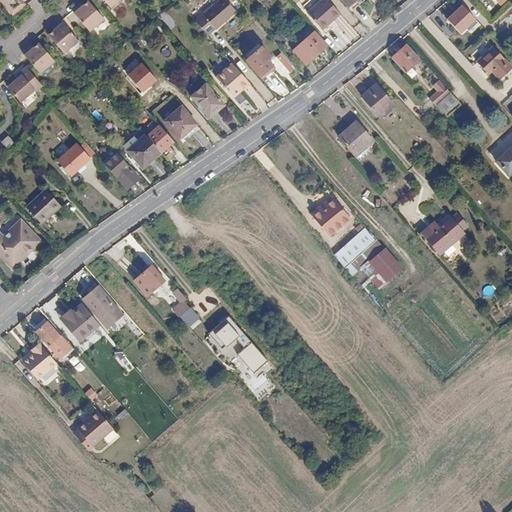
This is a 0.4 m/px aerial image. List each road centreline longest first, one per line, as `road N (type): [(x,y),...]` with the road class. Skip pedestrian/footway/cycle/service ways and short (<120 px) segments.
road 1 (residential): [(426,0),(14,313)]
road 2 (unknown): [(336,74),(428,191),(427,200)]
road 3 (unknown): [(405,0),(496,90),(511,95)]
